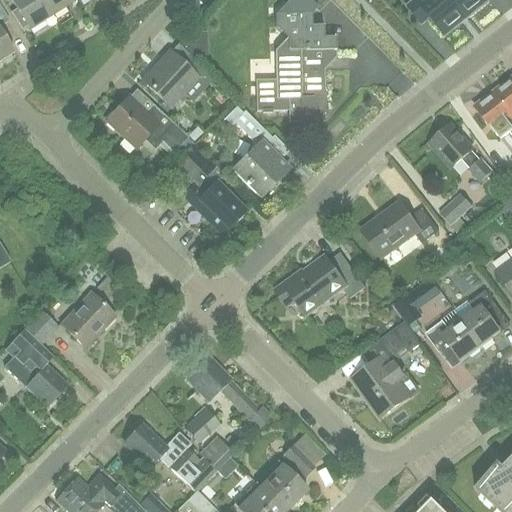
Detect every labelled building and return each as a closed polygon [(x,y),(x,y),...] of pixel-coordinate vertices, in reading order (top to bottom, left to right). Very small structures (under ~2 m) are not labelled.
[(10,0),(12,2),(16,9),(10,12),(16,21),(21,29),(24,28),(27,26),(29,30),(32,33),(39,29),(46,25),(44,23),(43,21),(43,20),(53,14),(44,0),(10,0)] [(44,0),(53,14),(76,0),(44,0)] [(316,8),(307,0),(287,0),(273,15),(274,28),(286,40),(275,51),(276,64),(288,76),(288,99),(288,111),(300,123),(313,123),(316,126),(329,114),(325,110),(324,76),(336,65),(335,38),(323,38),(323,26),(311,26),(311,14),(316,8)] [(451,0),(414,0),(407,7),(420,23),(428,17),(443,36),(459,23),(457,21),(464,16),(451,0)] [(451,0),(464,16),(471,10),(472,12),(487,0),(451,0)] [(198,33),(193,28),(177,45),(194,61),(199,56),(194,52),(193,37),(198,33)] [(0,60),(13,53),(0,32),(0,60)] [(188,56),(181,65),(169,54),(143,82),(169,107),(193,81),(199,86),(209,77),(188,56)] [(511,77),(494,92),(511,115),(511,77)] [(511,115),(494,92),(474,107),(494,134),(495,133),(501,140),(511,133),(511,134),(511,115)] [(129,97),(105,123),(134,150),(143,140),(150,132),(162,143),(174,154),(188,139),(153,105),(146,113),(129,97)] [(236,107),(223,120),(230,127),(236,127),(252,143),(249,151),(251,154),(233,171),(259,198),(288,169),(279,161),(264,145),(271,139),(244,111),(241,114),(236,107)] [(479,160),(471,151),(473,150),(462,138),(461,139),(449,126),(430,143),(452,168),(461,161),(469,170),(468,170),(480,184),(493,172),(481,158),(479,160)] [(193,142),(201,133),(195,127),(187,136),(193,142)] [(182,157),(203,179),(215,168),(194,146),(182,157)] [(511,193),(511,167),(500,175),(510,191),(511,193)] [(207,178),(196,190),(193,187),(183,198),(222,236),(245,212),(216,183),(214,185),(207,178)] [(460,194),(439,214),(451,226),(452,226),(458,232),(466,225),(461,219),(473,207),(460,194)] [(511,215),(511,197),(498,206),(499,207),(507,219),(511,215)] [(422,209),(410,219),(399,204),(361,231),(381,259),(414,235),(421,244),(439,232),(422,209)] [(0,266),(9,261),(0,246),(0,266)] [(468,253),(461,258),(467,266),(474,262),(468,253)] [(340,254),(328,263),(324,258),(304,273),(302,271),(274,291),(286,307),(295,301),(305,316),(342,290),(350,299),(365,288),(340,254)] [(511,261),(496,273),(511,293),(511,261)] [(462,321),(481,347),(501,333),(495,325),(505,318),(485,290),(467,304),(473,312),(462,321)] [(115,317),(91,295),(61,327),(84,349),(115,317)] [(408,326),(420,317),(413,307),(406,297),(394,306),(405,322),(408,326)] [(25,331),(41,346),(58,328),(41,312),(25,331)] [(442,322),(426,334),(445,362),(456,354),(461,362),(481,347),(462,321),(448,331),(442,322)] [(388,358),(405,346),(408,352),(420,343),(405,323),(370,348),(376,356),(383,351),(388,358)] [(12,360),(4,369),(46,408),(67,386),(45,365),(52,357),(41,346),(25,331),(24,330),(3,352),(12,360)] [(209,359),(187,380),(208,402),(218,393),(246,422),(259,410),(251,402),(209,359)] [(386,366),(380,359),(379,359),(352,380),(380,418),(408,397),(409,397),(397,381),(405,376),(404,375),(395,361),(393,360),(386,366)] [(198,446),(220,426),(203,408),(192,417),(195,419),(183,430),(198,446)] [(291,442),(313,466),(333,447),(311,424),(291,442)] [(218,472),(208,461),(206,463),(193,450),(190,453),(187,450),(191,445),(178,433),(164,448),(141,426),(124,444),(149,469),(158,459),(194,493),(196,491),(197,493),(218,472)] [(223,445),(208,461),(218,472),(233,456),(223,445)] [(299,484),(305,477),(314,468),(292,446),(283,455),(277,462),(255,484),(259,487),(284,511),(285,511),(306,491),(299,484)] [(511,511),(511,458),(508,463),(503,468),(498,463),(474,491),(495,509),(498,511),(511,511)] [(76,478),(55,500),(67,511),(94,511),(102,504),(110,511),(144,511),(121,487),(117,491),(99,473),(87,488),(76,478)] [(284,511),(259,487),(248,498),(244,494),(233,506),(238,511),(284,511)] [(196,491),(194,493),(187,501),(197,511),(216,511),(197,493),(196,491)] [(197,511),(187,501),(177,511),(197,511)]
